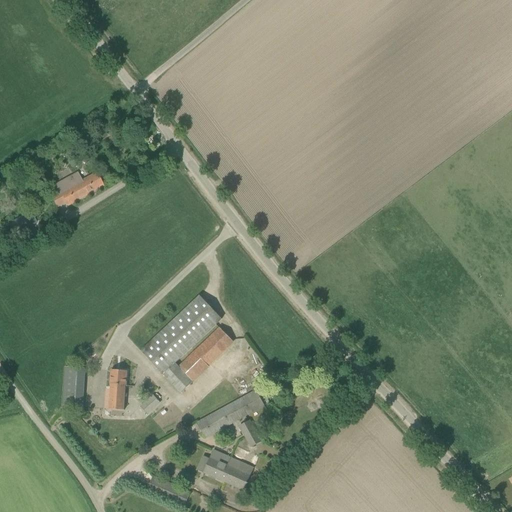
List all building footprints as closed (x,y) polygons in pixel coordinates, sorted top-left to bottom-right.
[(46,187),(52,198),(57,207),(66,202),(68,205),(103,186),(95,171),(81,179),(77,171),(46,187)] [(29,210),(8,222),(15,234),(36,222),(29,210)] [(200,296),(141,351),(163,374),(175,363),(222,319),(200,296)] [(319,367),(325,362),(318,355),(312,360),(319,367)] [(193,382),(178,367),(175,363),(163,374),(181,393),(193,382)] [(85,368),(65,367),(63,406),(83,407),(85,368)] [(127,371),(111,370),(109,410),(124,411),(127,371)] [(256,391),(235,402),(244,417),(265,406),(256,391)] [(153,394),(145,402),(152,411),(161,403),(153,394)] [(224,428),(216,413),(197,423),(205,439),(224,428)] [(246,438),(256,432),(250,421),(240,426),(246,438)] [(256,432),(246,438),(252,447),(261,442),(256,432)] [(254,468),(214,451),(204,473),(244,491),(254,468)] [(191,493),(153,476),(147,491),(184,508),(191,493)]
